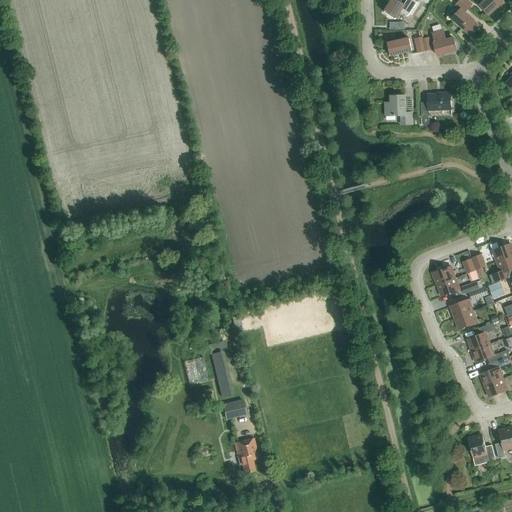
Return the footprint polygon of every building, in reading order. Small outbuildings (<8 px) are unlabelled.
[(392,0),(385,13),(395,20),(400,12),(408,17),(418,2),(415,0),(414,0),(392,0)] [(460,0),(459,1),(468,9),(472,4),(467,0),(460,0)] [(481,0),(484,2),(480,6),(489,15),(504,2),(502,0),(481,0)] [(460,11),(452,19),(471,35),(479,26),(465,13),(468,9),(459,1),(455,6),(460,11)] [(432,33),(435,43),(434,44),(438,56),(440,55),(441,56),(442,56),(443,56),(444,56),(445,55),(446,54),(457,51),(453,38),(447,40),(444,29),(432,33)] [(418,53),(425,51),(422,37),(414,39),(418,53)] [(422,37),(425,51),(432,50),(429,37),(423,39),(423,37),(422,37)] [(409,39),(387,44),(390,56),(412,51),(409,39)] [(429,111),(451,110),(451,94),(428,95),(428,103),(421,103),(421,117),(429,117),(429,111)] [(402,125),(413,125),(412,113),(406,113),(405,95),(391,96),(391,103),(385,103),(386,116),(401,116),(402,125)] [(511,256),(511,246),(511,244),(499,248),(497,243),(490,245),(493,251),(492,251),(497,262),(511,256)] [(476,270),(482,268),(486,266),(482,254),(471,258),(476,270)] [(511,269),(511,256),(497,262),(501,273),(491,277),(493,284),(509,278),(506,272),(511,269)] [(475,270),(471,259),(463,262),(467,273),(475,270)] [(437,285),(456,278),(451,267),(433,274),(437,285)] [(460,290),(456,278),(437,285),(441,297),(460,290)] [(464,294),(479,289),(477,281),(462,287),(464,294)] [(493,298),(501,295),(496,283),(489,286),(493,298)] [(468,293),(471,301),(488,295),(486,287),(468,293)] [(454,318),(473,311),(468,300),(450,307),(454,318)] [(477,323),(473,311),(454,318),(459,330),(477,323)] [(472,351),(490,344),(486,333),(496,329),(494,323),(479,329),(481,334),(467,340),(472,351)] [(225,349),(223,340),(210,343),(212,352),(225,349)] [(494,356),(490,344),(472,351),(476,363),(494,356)] [(225,350),(212,353),(222,396),(235,393),(225,350)] [(498,361),(507,358),(510,356),(507,351),(496,355),(498,361)] [(485,386),(503,379),(499,368),(509,364),(507,358),(498,361),(492,363),(494,369),(480,374),(485,386)] [(508,390),(503,379),(485,386),(489,397),(508,390)] [(246,415),(242,399),(222,404),(226,419),(246,415)] [(504,450),(511,447),(511,433),(511,428),(499,431),(502,443),(495,444),(499,459),(505,457),(504,450)] [(468,439),(473,458),(475,466),(489,462),(489,461),(495,460),(492,445),(486,447),(483,435),(468,439)] [(252,460),(258,459),(253,439),(235,443),(240,463),(243,463),(245,473),(254,471),(252,460)]
